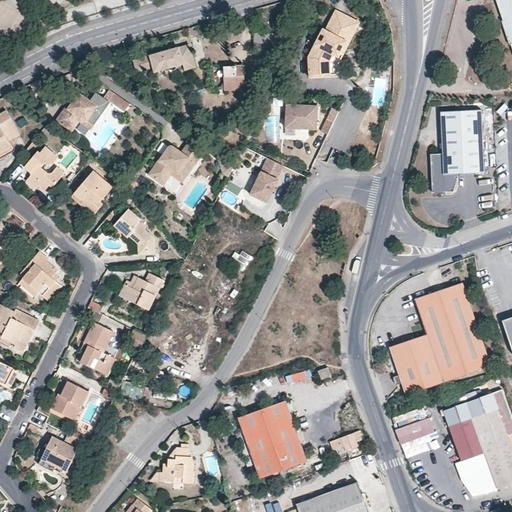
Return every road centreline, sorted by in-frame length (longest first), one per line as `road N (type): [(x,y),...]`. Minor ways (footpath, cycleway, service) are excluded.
road 1 (residential): [(99,511),(165,427),(199,412),(223,385),(316,193),(345,184),(390,194)]
road 2 (residential): [(0,465),(92,272),(86,257),(0,192)]
road 3 (tertiary): [(223,0),(71,43),(0,82)]
road 4 (residential): [(362,302),(359,363),(412,511)]
road 5 (residential): [(424,56),(390,194)]
